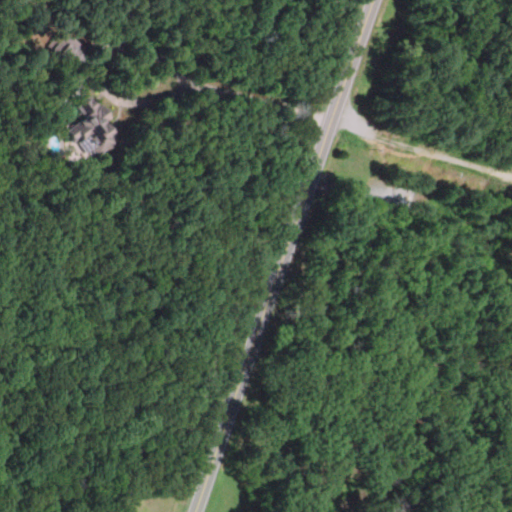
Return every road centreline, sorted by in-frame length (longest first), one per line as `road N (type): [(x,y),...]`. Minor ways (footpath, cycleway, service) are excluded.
road 1 (tertiary): [(194,511),(372,0)]
road 2 (track): [(329,121),(511,175)]
